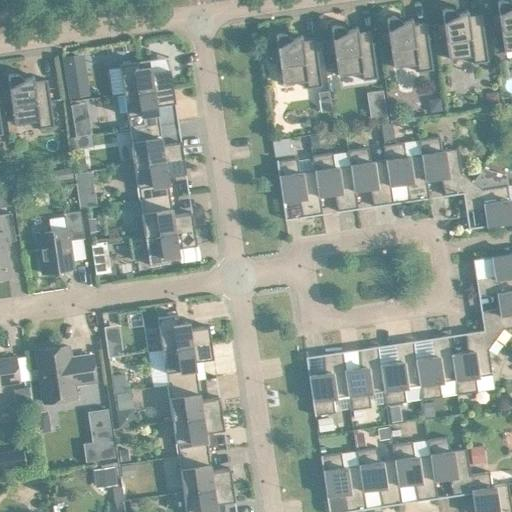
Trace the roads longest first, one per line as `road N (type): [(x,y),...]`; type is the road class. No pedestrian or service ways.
road 1 (residential): [(310,322),(443,299),(430,222),(297,245),(301,265)]
road 2 (residential): [(200,14),(235,277)]
road 3 (residential): [(0,311),(235,277)]
road 4 (residential): [(235,277),(271,511)]
road 5 (residential): [(0,43),(200,14)]
